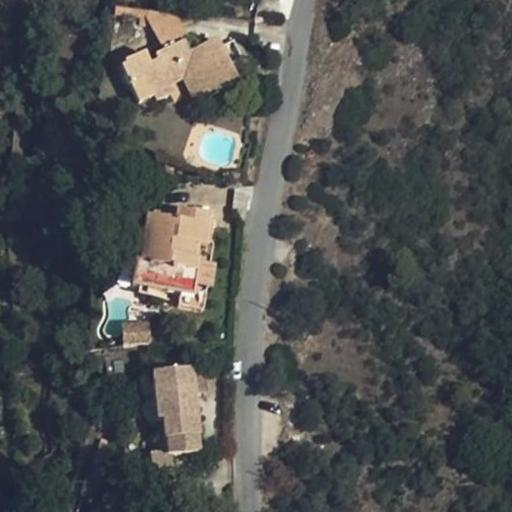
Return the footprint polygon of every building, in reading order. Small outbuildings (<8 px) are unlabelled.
[(149,16),(157,43),(186,35),(178,7),(149,16)] [(147,28),(148,14),(112,11),(112,19),(138,21),(138,28),(147,28)] [(236,84),(215,40),(189,53),(183,42),(153,56),(155,61),(149,64),(145,58),(126,68),(128,72),(122,75),(136,104),(151,97),(155,103),(173,94),(170,88),(181,82),(191,101),(205,94),(207,99),(236,84)] [(173,167),(163,165),(161,173),(170,177),(173,167)] [(137,265),(134,265),(131,288),(179,295),(192,297),(198,265),(198,262),(195,261),(196,249),(204,250),(208,218),(174,213),(172,223),(144,219),(137,265)] [(131,288),(134,265),(120,262),(117,286),(131,288)] [(212,266),(198,265),(192,297),(179,295),(177,309),(201,311),(203,291),(209,292),(212,266)] [(186,371),(149,375),(154,423),(159,423),(163,454),(147,455),(149,475),(170,473),(168,458),(196,455),(189,396),(188,388),(201,386),(200,375),(187,377),(186,371)] [(188,388),(189,396),(202,394),(201,386),(188,388)]
